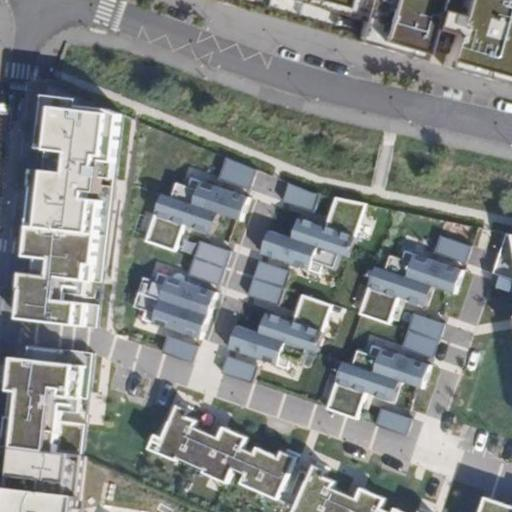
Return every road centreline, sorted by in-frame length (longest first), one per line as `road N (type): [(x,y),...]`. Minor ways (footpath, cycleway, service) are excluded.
road 1 (residential): [(511,129),(317,81),(70,0)]
road 2 (residential): [(0,239),(26,0)]
